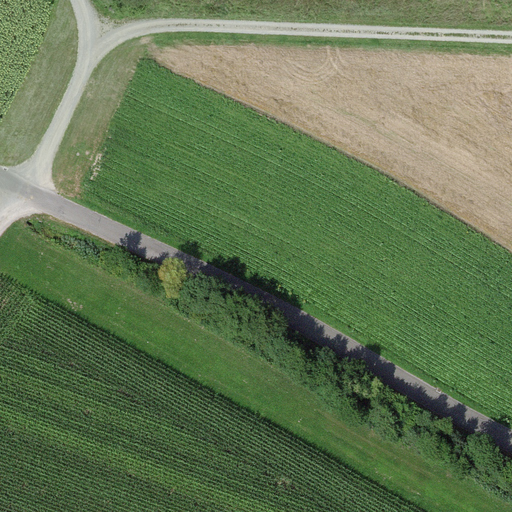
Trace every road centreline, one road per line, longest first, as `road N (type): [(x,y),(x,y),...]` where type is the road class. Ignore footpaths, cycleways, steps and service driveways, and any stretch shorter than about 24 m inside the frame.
road 1 (unclassified): [(24,192),(269,306),(511,444)]
road 2 (track): [(86,58),(134,27),(180,24),(511,39)]
road 3 (track): [(0,220),(24,192),(86,58),(79,0)]
